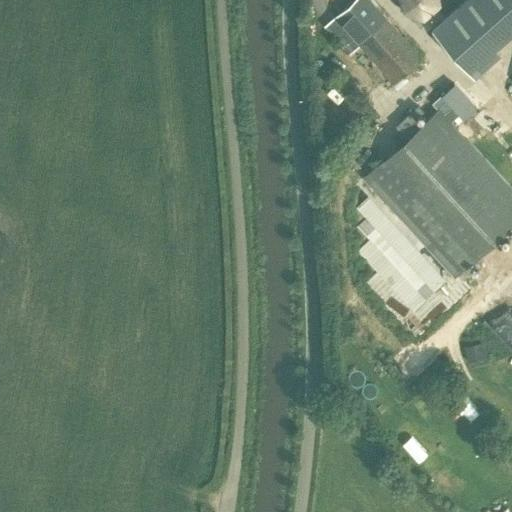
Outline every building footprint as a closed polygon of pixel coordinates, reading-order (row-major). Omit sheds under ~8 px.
[(422,55),(371,0),(351,0),(325,25),(350,53),(360,44),(394,80),(422,55)] [(437,6),(438,0),(397,0),(398,2),(399,7),(402,12),(406,16),(411,19),(416,20),(422,20),(427,18),(431,15),(435,11),(437,6)] [(511,0),(463,0),(431,29),(470,72),(497,48),(511,34),(511,0)] [(408,136),(363,176),(453,276),(511,222),(511,185),(479,150),(491,138),(464,108),(452,119),(440,106),(420,125),(408,136)] [(418,106),(414,109),(418,113),(419,114),(423,111),(418,106)] [(420,125),(410,113),(398,124),(408,136),(420,125)]
